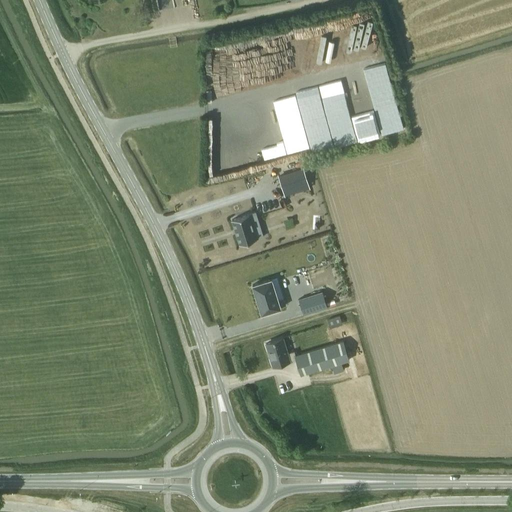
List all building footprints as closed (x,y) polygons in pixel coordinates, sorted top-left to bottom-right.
[(303,168),(279,176),(284,192),(308,184),(303,168)] [(255,212),(232,220),(240,244),(256,239),(251,223),(258,221),(255,212)] [(271,279),(252,285),(256,296),(258,302),(261,313),(280,307),(286,305),(284,298),(278,300),(271,279)] [(322,291),(299,299),(303,314),(327,307),(322,291)] [(340,316),(328,319),(330,326),(342,323),(340,316)] [(295,355),(294,351),(287,353),(282,338),(266,343),(273,366),(289,361),(295,359),(296,359),(295,355)] [(295,355),(301,374),(332,365),(341,363),(349,360),(343,341),(342,341),(298,354),(295,355)] [(344,370),(341,363),(332,365),(334,373),(344,370)]
